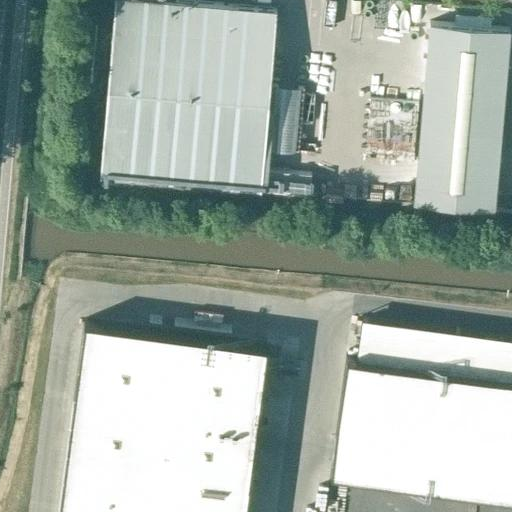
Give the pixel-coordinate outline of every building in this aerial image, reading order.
[(175,0),(114,0),(100,174),(261,188),(276,8),(175,0)] [(414,200),(494,207),(509,27),(429,21),(414,200)] [(352,153),(402,154),(404,96),(356,94),(355,132),(353,132),(352,153)] [(243,511),(266,343),(84,318),(58,511),(243,511)] [(511,375),(346,354),(331,471),(511,494),(511,375)]
